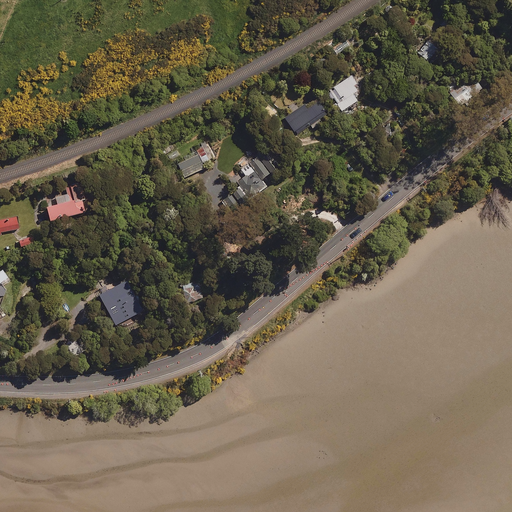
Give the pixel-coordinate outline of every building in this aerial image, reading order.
[(437,52),(427,42),(416,54),(426,63),(437,52)] [(459,107),(487,89),(477,75),(450,93),(459,107)] [(356,83),(351,76),(327,93),(341,113),(356,102),(354,99),(358,95),(352,86),(356,83)] [(311,129),(321,122),(320,121),(327,117),(318,103),(307,110),(304,106),(284,119),(295,137),(310,127),(311,129)] [(275,112),(264,106),(261,112),(272,119),(275,112)] [(204,169),(198,156),(177,165),(183,178),(204,169)] [(269,174),(256,159),(241,172),(245,176),(236,184),(240,188),(222,203),(234,216),(266,187),(261,182),(269,174)] [(79,213),(72,186),(65,188),(67,194),(55,197),(57,204),(46,207),(49,221),(64,217),(79,213)] [(18,229),(16,217),(0,220),(0,235),(1,235),(1,232),(18,229)] [(32,236),(19,240),(22,249),(34,246),(32,236)] [(5,292),(5,290),(1,284),(9,277),(1,269),(0,269),(0,304),(1,303),(2,302),(3,300),(4,298),(4,296),(5,294),(5,292)] [(142,310),(126,280),(99,294),(115,324),(142,310)] [(202,298),(198,282),(183,286),(187,301),(202,298)] [(75,337),(65,344),(74,356),(84,349),(75,337)]
